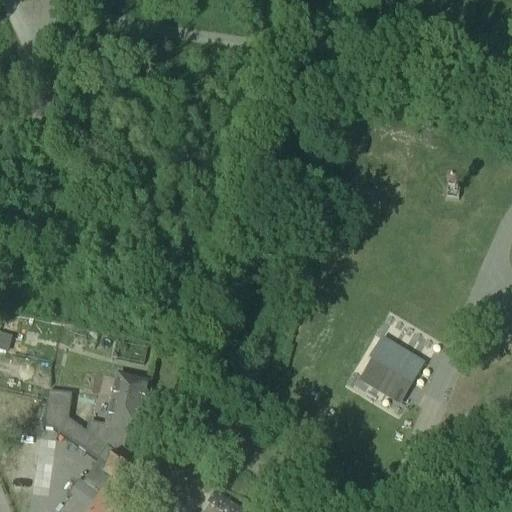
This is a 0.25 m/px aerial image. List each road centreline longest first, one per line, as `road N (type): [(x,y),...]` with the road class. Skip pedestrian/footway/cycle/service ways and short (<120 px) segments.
road 1 (track): [(511,226),(385,511)]
road 2 (track): [(299,47),(511,68)]
